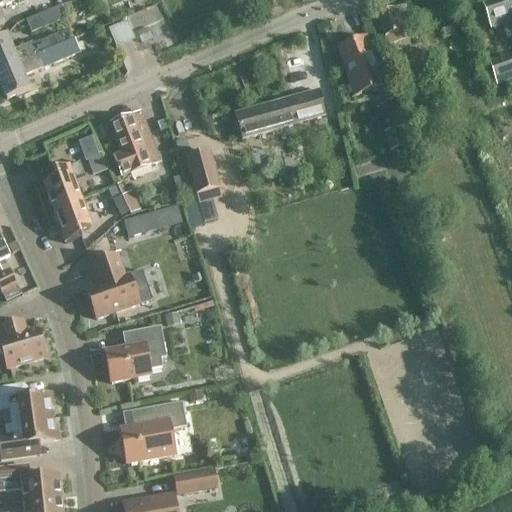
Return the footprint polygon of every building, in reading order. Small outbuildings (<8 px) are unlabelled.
[(0,0),(0,24),(3,23),(0,16),(0,7),(15,1),(16,4),(24,0),(0,0)] [(489,27),(511,19),(511,0),(500,0),(482,7),(489,27)] [(26,20),(36,16),(32,5),(14,13),(18,24),(26,20)] [(31,33),(66,19),(60,6),(36,16),(26,20),(31,33)] [(401,31),(411,27),(404,7),(376,18),(387,47),(404,40),(401,31)] [(0,38),(0,70),(59,46),(55,36),(33,45),(32,42),(12,50),(6,36),(0,38)] [(0,70),(0,85),(6,100),(20,94),(29,90),(24,77),(80,53),(74,39),(59,46),(0,70)] [(347,79),(353,97),(383,86),(365,39),(337,50),(348,79),(347,79)] [(511,73),(511,54),(488,64),(494,80),(511,73)] [(234,115),(242,141),(325,117),(318,92),(234,115)] [(159,165),(151,144),(139,114),(110,125),(122,155),(114,158),(122,179),(159,165)] [(385,132),(391,151),(405,146),(400,128),(385,132)] [(87,156),(93,173),(106,168),(100,151),(87,156)] [(186,160),(196,194),(218,188),(208,153),(186,160)] [(63,207),(81,201),(73,180),(84,176),(79,163),(52,173),(54,180),(42,185),(52,211),(63,207)] [(119,218),(139,208),(131,192),(112,202),(119,218)] [(81,201),(63,207),(52,211),(64,245),(81,239),(78,232),(90,227),(81,201)] [(178,212),(125,225),(129,241),(183,228),(178,212)] [(0,292),(5,303),(20,296),(9,271),(1,275),(0,272),(0,261),(9,257),(0,237),(0,292)] [(85,291),(96,321),(115,314),(138,306),(128,276),(125,277),(117,256),(91,265),(89,266),(97,287),(85,291)] [(177,317),(166,319),(168,330),(179,328),(177,317)] [(44,353),(46,352),(41,337),(39,338),(38,332),(22,336),(18,323),(0,328),(0,334),(2,342),(0,342),(0,352),(6,371),(46,359),(44,353)] [(104,353),(110,385),(129,381),(150,377),(149,372),(162,369),(160,360),(166,359),(160,328),(128,334),(131,348),(104,353)] [(11,424),(51,419),(50,410),(53,409),(51,395),(25,398),(23,386),(0,388),(0,412),(9,411),(11,424)] [(202,396),(191,397),(192,407),(203,405),(202,396)] [(124,455),(126,465),(174,457),(169,431),(186,428),(181,404),(128,413),(131,428),(120,430),(122,441),(120,444),(122,453),(124,455)] [(51,419),(11,424),(12,436),(0,438),(0,462),(40,457),(38,445),(58,442),(56,427),(52,428),(51,419)] [(0,493),(20,491),(21,502),(60,498),(58,476),(28,479),(27,467),(0,469),(0,493)] [(176,496),(216,489),(213,473),(174,480),(176,496)] [(123,505),(124,511),(174,511),(172,496),(123,505)] [(61,511),(60,498),(21,502),(22,511),(61,511)]
